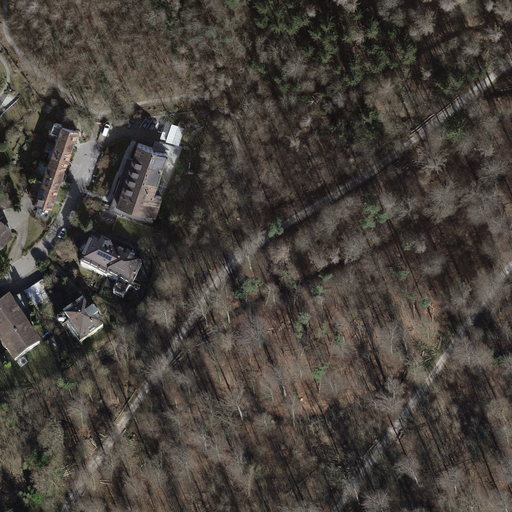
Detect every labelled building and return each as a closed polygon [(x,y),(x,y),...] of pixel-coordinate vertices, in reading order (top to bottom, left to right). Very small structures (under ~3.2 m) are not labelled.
[(59,133),(55,144),(71,149),(77,130),(75,129),(78,120),(65,116),(63,125),(55,122),(57,132),(59,133)] [(185,127),(166,121),(160,138),(179,145),(185,127)] [(126,155),(108,207),(153,222),(162,195),(153,193),(154,191),(157,192),(160,181),(157,180),(166,154),(172,156),(175,147),(155,140),(154,145),(144,142),(144,143),(135,140),(130,156),(126,155)] [(71,149),(55,144),(49,163),(65,168),(71,149)] [(65,168),(49,163),(40,160),(39,164),(40,168),(41,171),(44,175),(42,182),(58,187),(65,168)] [(58,187),(42,182),(33,179),(28,194),(37,197),(35,202),(39,203),(37,212),(48,216),(58,187)] [(0,221),(0,243),(11,234),(0,221)] [(81,265),(106,276),(117,252),(92,241),(81,265)] [(116,287),(128,293),(142,264),(117,252),(106,276),(118,282),(116,287)] [(7,350),(14,361),(39,344),(9,301),(0,306),(0,334),(9,348),(7,350)] [(61,318),(80,344),(103,327),(84,301),(61,318)]
